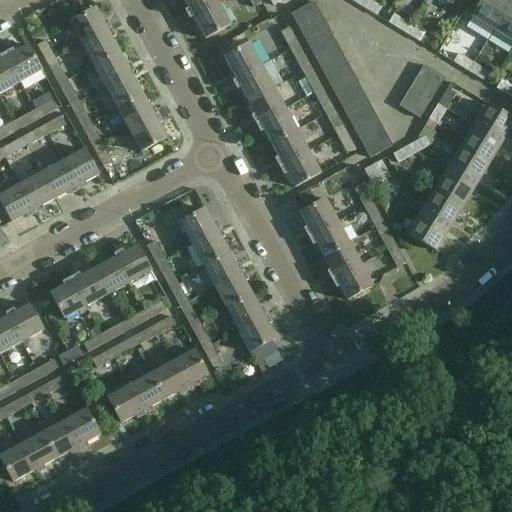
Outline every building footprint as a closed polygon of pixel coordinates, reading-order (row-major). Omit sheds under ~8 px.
[(182,0),(192,18),(217,4),(214,0),(182,0)] [(259,0),(247,0),(253,10),(262,5),(259,0)] [(367,0),(363,0),(360,7),(376,17),(381,9),(367,0)] [(482,0),(471,18),(494,31),(510,3),(504,0),(482,0)] [(76,2),(66,8),(74,21),(84,16),(76,2)] [(313,3),(291,15),(296,25),(318,13),(313,3)] [(494,31),(511,42),(511,4),(510,3),(494,31)] [(229,27),(217,4),(192,18),(204,40),(229,27)] [(69,24),(81,46),(107,32),(95,10),(84,16),(74,21),(69,24)] [(318,13),(296,25),(302,35),(324,23),(318,13)] [(393,16),(388,25),(403,34),(408,25),(393,16)] [(324,23),(302,35),(307,45),(329,33),(324,23)] [(408,25),(403,34),(419,44),(424,35),(408,25)] [(434,27),(429,36),(438,41),(444,32),(434,27)] [(289,29),(279,34),(289,51),(298,46),(289,29)] [(81,46),(93,67),(118,53),(107,32),(81,46)] [(329,33),(307,45),(313,56),(335,44),(329,33)] [(46,42),(36,47),(46,65),(55,60),(46,42)] [(223,58),(235,80),(261,66),(248,44),(223,58)] [(335,44),(313,56),(319,66),(341,54),(335,44)] [(298,46),(289,51),(300,72),(310,67),(298,46)] [(27,47),(5,59),(19,84),(41,72),(27,47)] [(93,67),(105,89),(130,75),(118,53),(93,67)] [(341,54),(319,66),(324,76),(346,64),(341,54)] [(458,55),(453,64),(468,73),(473,65),(458,55)] [(5,59),(0,61),(0,94),(19,84),(5,59)] [(55,60),(46,65),(58,86),(67,81),(55,60)] [(346,64),(324,76),(330,87),(352,75),(346,64)] [(473,65),(468,73),(484,83),(489,74),(473,65)] [(235,80),(246,102),(272,88),(261,66),(235,80)] [(423,66),(417,76),(437,88),(443,78),(423,66)] [(310,67),(300,72),(312,94),(322,89),(310,67)] [(105,89),(116,110),(142,96),(130,75),(105,89)] [(352,75),(330,87),(335,97),(357,85),(352,75)] [(417,76),(411,87),(431,99),(437,88),(417,76)] [(67,81),(58,86),(69,108),(79,103),(67,81)] [(511,88),(501,82),(496,90),(511,99),(511,97),(511,88)] [(357,85),(335,97),(341,107),(363,95),(357,85)] [(411,87),(405,97),(425,109),(431,99),(411,87)] [(246,102),(258,123),(284,109),(272,88),(246,102)] [(322,89),(312,94),(324,115),(333,110),(322,89)] [(447,90),(438,105),(446,111),(455,96),(447,90)] [(363,95),(341,107),(346,117),(368,105),(363,95)] [(116,110),(128,131),(153,117),(142,96),(116,110)] [(405,97),(398,107),(419,119),(425,109),(405,97)] [(52,102),(34,112),(39,121),(57,111),(52,102)] [(79,103),(69,108),(81,129),(90,124),(79,103)] [(368,105),(346,117),(352,128),(374,116),(368,105)] [(438,105),(428,121),(436,127),(446,111),(438,105)] [(511,120),(487,105),(473,127),(500,144),(511,125),(511,120)] [(258,123),(269,144),(295,131),(284,109),(258,123)] [(333,110),(324,115),(336,137),(345,132),(333,110)] [(34,112),(13,123),(17,132),(39,121),(34,112)] [(374,116),(352,128),(357,138),(380,126),(374,116)] [(165,139),(153,117),(128,131),(140,153),(165,139)] [(61,118),(43,127),(48,137),(66,127),(61,118)] [(13,123),(0,130),(0,141),(17,132),(13,123)] [(90,124),(81,129),(93,150),(102,145),(90,124)] [(380,126),(357,138),(363,148),(385,136),(380,126)] [(43,127),(21,139),(26,148),(48,137),(43,127)] [(473,127),(460,149),(487,165),(500,144),(473,127)] [(269,144),(281,166),(307,152),(295,131),(269,144)] [(345,132),(336,137),(346,156),(356,151),(345,132)] [(385,136),(363,148),(368,158),(391,146),(385,136)] [(21,139),(0,150),(0,151),(5,160),(26,148),(21,139)] [(424,139),(408,147),(413,156),(429,147),(424,139)] [(102,145),(93,150),(103,169),(112,164),(102,145)] [(408,147),(392,156),(397,165),(413,156),(408,147)] [(460,149),(447,170),(474,187),(487,165),(460,149)] [(84,151),(62,163),(76,189),(98,177),(84,151)] [(319,174),(307,152),(281,166),(293,188),(319,174)] [(380,162),(372,167),(381,183),(389,178),(380,162)] [(62,163),(41,175),(54,200),(76,189),(62,163)] [(372,167),(363,172),(372,188),(381,183),(372,167)] [(447,170),(434,192),(461,208),(474,187),(447,170)] [(41,175),(19,186),(33,212),(54,200),(41,175)] [(362,185),(352,190),(362,207),(371,202),(362,185)] [(0,203),(11,224),(33,212),(19,186),(0,196),(0,203)] [(309,190),(298,196),(304,206),(314,200),(309,190)] [(434,192),(421,213),(448,230),(461,208),(434,192)] [(298,214),(310,236),(336,222),(324,200),(298,214)] [(371,202),(362,207),(374,229),(383,224),(371,202)] [(178,224),(191,246),(216,232),(204,210),(178,224)] [(435,252),(448,230),(421,213),(407,235),(435,252)] [(310,236),(322,257),(348,243),(336,222),(310,236)] [(383,224),(374,229),(385,250),(395,245),(383,224)] [(191,246),(202,267),(228,254),(216,232),(191,246)] [(155,243),(146,248),(155,265),(165,260),(155,243)] [(322,257),(333,278),(359,264),(348,243),(322,257)] [(395,245),(385,250),(396,269),(405,264),(395,245)] [(136,248),(114,260),(128,285),(150,273),(136,248)] [(202,267),(214,289),(239,275),(228,254),(202,267)] [(114,260),(93,271),(107,296),(128,285),(114,260)] [(165,260),(155,265),(167,286),(176,281),(165,260)] [(371,286),(359,264),(333,278),(345,300),(371,286)] [(93,271),(72,283),(85,308),(107,296),(93,271)] [(214,289),(225,310),(251,296),(239,275),(214,289)] [(176,281),(167,286),(179,308),(188,303),(176,281)] [(63,320),(85,308),(72,283),(50,295),(63,320)] [(225,310),(237,331),(263,317),(251,296),(225,310)] [(162,302),(143,312),(148,321),(166,311),(162,302)] [(188,303),(179,308),(190,329),(200,324),(188,303)] [(53,305),(44,310),(48,318),(57,313),(53,305)] [(28,306),(6,318),(20,344),(42,332),(28,306)] [(143,312),(122,324),(127,333),(148,321),(143,312)] [(275,339),(263,317),(237,331),(249,353),(275,339)] [(6,318),(0,321),(0,354),(20,344),(6,318)] [(170,318),(152,328),(157,337),(175,327),(170,318)] [(122,324),(100,335),(105,345),(127,333),(122,324)] [(200,324),(190,329),(202,351),(212,345),(200,324)] [(152,328),(130,340),(135,349),(157,337),(152,328)] [(100,335),(83,345),(88,354),(105,345),(100,335)] [(130,340),(109,351),(114,361),(135,349),(130,340)] [(212,345),(202,351),(213,370),(222,365),(212,345)] [(63,368),(83,357),(78,347),(58,358),(63,368)] [(109,351),(91,361),(96,370),(114,361),(109,351)] [(193,352),(171,364),(185,389),(207,377),(193,352)] [(53,361),(35,371),(40,380),(58,370),(53,361)] [(171,364),(150,375),(164,401),(185,389),(171,364)] [(35,371),(14,383),(19,392),(40,380),(35,371)] [(150,375),(129,387),(142,412),(164,401),(150,375)] [(62,377),(44,387),(49,396),(67,386),(62,377)] [(14,383),(0,390),(0,401),(19,392),(14,383)] [(44,387),(23,399),(27,408),(49,396),(44,387)] [(120,424),(142,412),(129,387),(106,399),(120,424)] [(23,399),(1,410),(6,419),(27,408),(23,399)] [(85,411),(63,423),(77,448),(99,436),(85,411)] [(63,423),(42,434),(56,460),(77,448),(63,423)] [(42,434),(21,446),(34,471),(56,460),(42,434)] [(0,460),(12,483),(34,471),(21,446),(0,456),(0,460)]
